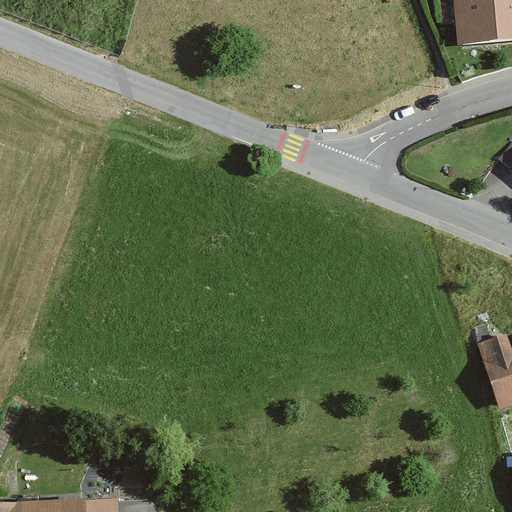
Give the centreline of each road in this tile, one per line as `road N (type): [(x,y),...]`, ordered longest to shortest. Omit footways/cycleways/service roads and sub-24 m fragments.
road 1 (tertiary): [(0,38),(351,176)]
road 2 (residential): [(511,88),(382,141),(351,176)]
road 3 (tertiary): [(351,176),(511,235)]
